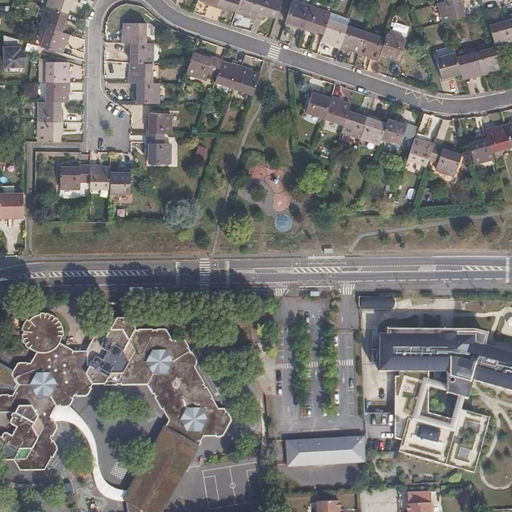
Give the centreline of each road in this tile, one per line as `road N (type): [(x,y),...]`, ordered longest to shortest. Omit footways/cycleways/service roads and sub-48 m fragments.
road 1 (secondary): [(0,281),(28,274),(511,267)]
road 2 (residential): [(152,0),(162,11),(444,107),(511,96)]
road 3 (residential): [(108,136),(95,89),(98,11),(107,0)]
